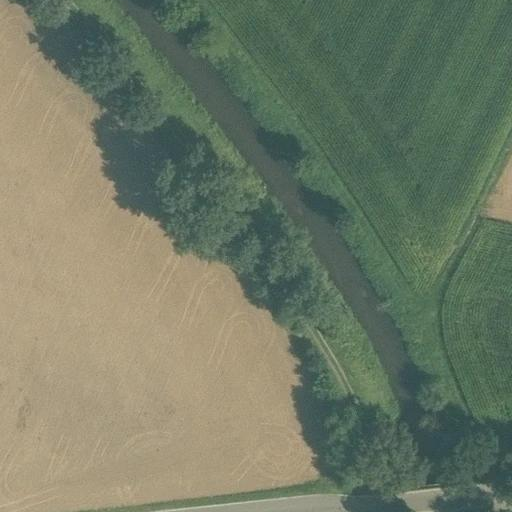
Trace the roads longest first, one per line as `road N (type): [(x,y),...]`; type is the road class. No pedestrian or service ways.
road 1 (track): [(389,507),(378,434),(268,251),(62,0)]
road 2 (track): [(511,151),(428,327),(316,162),(187,0)]
road 3 (residential): [(351,511),(511,498)]
